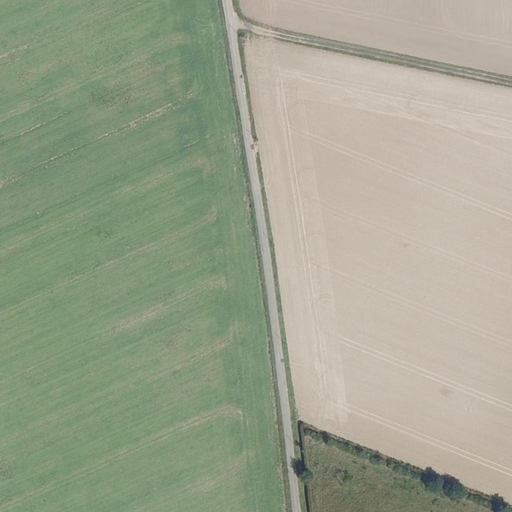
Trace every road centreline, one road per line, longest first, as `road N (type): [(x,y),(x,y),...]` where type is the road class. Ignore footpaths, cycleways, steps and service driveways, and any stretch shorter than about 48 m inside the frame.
road 1 (unclassified): [(227,0),(296,511)]
road 2 (track): [(511,85),(230,22)]
